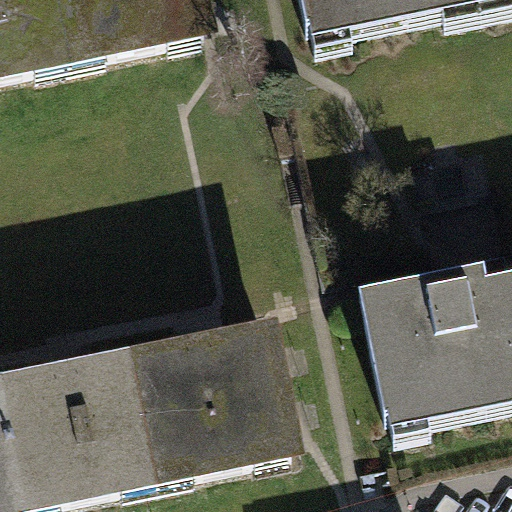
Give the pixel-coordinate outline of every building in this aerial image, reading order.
[(0,0),(0,95),(72,81),(55,0),(0,0)] [(208,53),(196,0),(55,0),(72,81),(208,53)] [(511,0),(294,0),(304,49),(511,9),(511,0)] [(389,445),(511,419),(511,296),(488,302),(484,285),(360,312),(389,445)] [(253,348),(125,374),(149,491),(277,465),(253,348)] [(47,511),(149,491),(125,374),(0,400),(0,418),(19,511),(47,511)] [(0,511),(19,511),(0,418),(0,511)]
